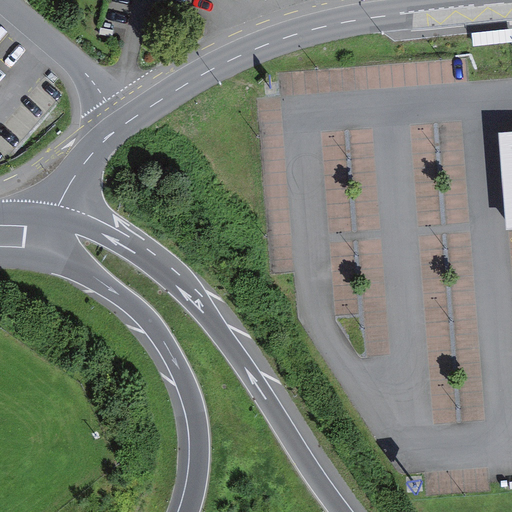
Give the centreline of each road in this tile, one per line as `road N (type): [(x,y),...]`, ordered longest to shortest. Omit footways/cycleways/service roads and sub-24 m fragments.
road 1 (motorway): [(341,511),(180,285),(114,246),(46,236)]
road 2 (unclassified): [(122,125),(206,72),(293,34),(511,2)]
road 3 (motorway): [(46,236),(101,272),(153,324),(176,361),(198,425),(190,511)]
road 4 (residential): [(122,125),(83,65),(5,0)]
road 5 (unclassified): [(46,236),(87,157),(122,125)]
